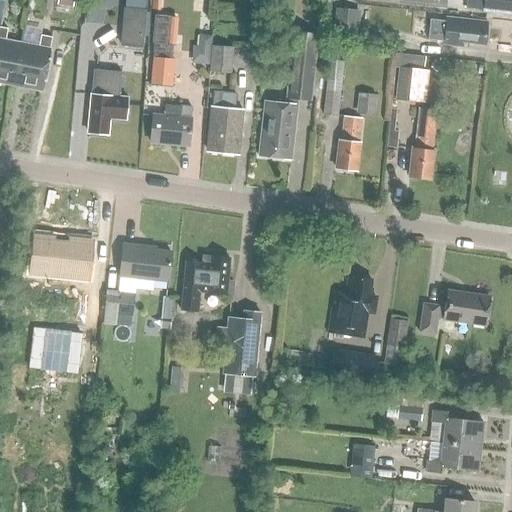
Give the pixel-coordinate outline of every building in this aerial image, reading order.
[(511,0),(482,0),(481,12),(511,14),(511,0)] [(142,49),(145,10),(123,8),(120,47),(142,49)] [(333,33),(358,35),(360,10),(335,8),(333,33)] [(155,15),(153,43),(173,45),(175,17),(155,15)] [(484,44),(487,21),(446,16),(445,20),(429,18),(427,38),(443,40),(443,44),(462,46),(462,42),(484,44)] [(4,41),(7,29),(0,27),(0,83),(13,86),(21,44),(4,41)] [(283,104),(262,102),(258,157),(290,159),(292,136),(289,136),(290,128),(293,128),(295,105),(294,105),(295,99),(310,100),(317,36),(298,34),(291,95),(284,95),(283,104)] [(41,91),(51,38),(40,36),(37,47),(21,44),(13,86),(41,91)] [(208,72),(231,74),(233,47),(211,45),(208,72)] [(398,67),(394,100),(407,101),(411,69),(423,70),(425,58),(397,54),(395,67),(398,67)] [(150,85),(172,87),(175,59),(152,56),(150,85)] [(322,115),(337,116),(344,61),(328,59),(322,115)] [(92,78),(86,134),(107,136),(109,119),(126,121),(128,97),(118,96),(120,72),(93,69),(92,78)] [(207,152),(236,155),(240,112),(233,111),(234,95),(212,93),(207,152)] [(362,93),(360,113),(374,114),(376,94),(362,93)] [(151,143),(187,146),(187,148),(190,148),(192,118),(190,118),(191,107),(165,105),(164,118),(153,117),(151,143)] [(413,147),(412,147),(408,176),(427,178),(431,149),(430,149),(435,111),(418,109),(413,147)] [(335,167),(354,169),(357,140),(360,117),(343,114),(340,138),(338,138),(335,167)] [(33,236),(29,277),(86,282),(90,242),(68,240),(67,243),(52,242),(52,238),(33,236)] [(152,279),(168,280),(171,252),(148,250),(148,247),(123,245),(120,276),(144,278),(143,290),(151,291),(152,279)] [(200,291),(232,294),(233,281),(227,280),(229,258),(206,255),(205,268),(202,267),(202,263),(186,261),(181,310),(198,311),(200,291)] [(375,295),(368,294),(371,277),(352,275),(348,275),(345,291),(333,289),(328,331),(364,336),(367,311),(373,311),(375,295)] [(487,297),(445,291),(443,307),(421,303),(416,332),(432,334),(435,319),(483,326),(487,297)] [(118,294),(107,293),(103,325),(114,326),(113,340),(129,342),(131,328),(134,295),(118,294)] [(261,313),(244,311),(243,319),(228,318),(223,374),(255,377),(261,313)] [(403,357),(404,319),(387,318),(386,356),(403,357)] [(169,357),(181,358),(181,351),(177,346),(170,345),(169,357)] [(374,389),(378,363),(345,358),(341,384),(374,389)] [(109,386),(103,390),(107,397),(114,393),(109,386)] [(386,418),(418,421),(420,398),(400,396),(399,406),(387,405),(386,418)] [(430,422),(428,441),(441,442),(479,446),(482,421),(446,417),(446,412),(432,410),(430,422)] [(307,426),(309,414),(298,412),(298,415),(290,414),(289,423),(307,426)] [(427,460),(425,472),(440,473),(440,467),(477,471),(479,446),(441,442),(439,462),(427,460)] [(374,446),(352,444),(348,476),(371,479),(374,446)] [(417,509),(416,511),(472,511),(474,503),(444,500),(443,511),(417,509)]
